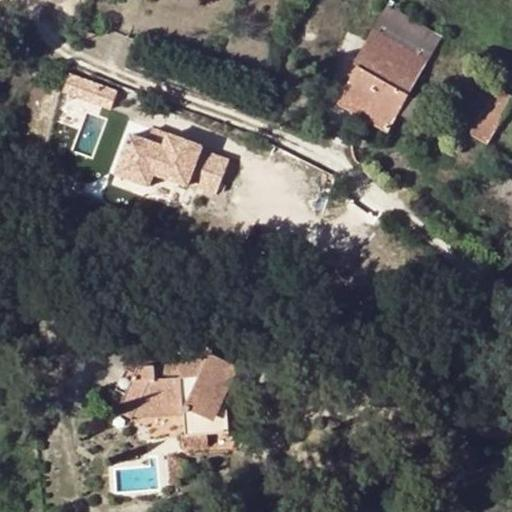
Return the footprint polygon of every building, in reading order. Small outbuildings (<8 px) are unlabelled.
[(388,10),(376,33),(428,64),(441,40),(388,10)] [(428,64),(376,33),(361,58),(414,89),(428,64)] [(399,115),(409,97),(414,89),(361,58),(357,66),(361,70),(340,105),(389,133),(399,115)] [(116,104),(121,89),(79,75),(74,90),(116,104)] [(511,97),(496,89),(470,136),(488,145),(511,104),(511,97)] [(424,106),(409,97),(399,115),(413,123),(424,106)] [(224,200),(237,152),(173,135),(171,141),(132,131),(121,172),(224,200)] [(120,409),(136,417),(184,414),(185,433),(228,430),(227,407),(224,404),(240,369),(231,365),(211,355),(207,366),(203,364),(140,370),(120,409)] [(208,450),(207,438),(186,439),(182,439),(183,452),(208,450)] [(172,461),(169,462),(172,487),(177,487),(184,474),(187,466),(173,460),(172,461)]
